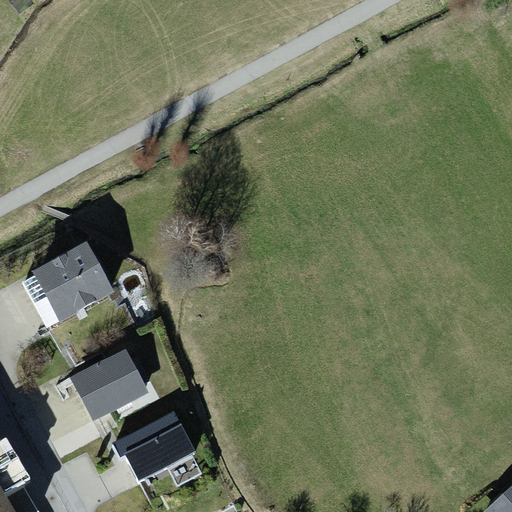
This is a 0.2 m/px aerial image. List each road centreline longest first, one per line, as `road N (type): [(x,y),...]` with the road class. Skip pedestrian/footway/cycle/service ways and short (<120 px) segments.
road 1 (unclassified): [(390,0),(0,214)]
road 2 (residential): [(76,511),(0,396)]
